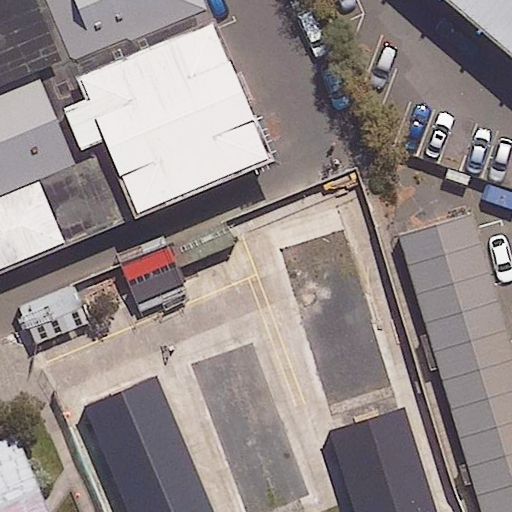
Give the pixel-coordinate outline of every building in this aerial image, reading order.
[(0,0),(0,276),(272,164),(204,0),(0,0)] [(511,0),(436,0),(511,64),(511,0)] [(315,16),(237,49),(302,204),(381,171),(315,16)] [(396,377),(342,204),(263,229),(318,402),(396,377)] [(511,511),(511,353),(470,213),(397,234),(479,511),(511,511)] [(288,511),(320,500),(255,327),(177,356),(235,511),(288,511)] [(211,511),(153,370),(76,402),(121,511),(211,511)] [(437,511),(402,397),(324,422),(351,511),(437,511)] [(45,511),(13,435),(0,439),(0,511),(45,511)]
